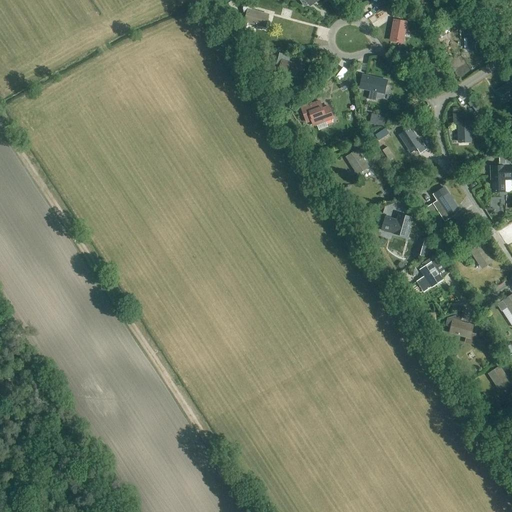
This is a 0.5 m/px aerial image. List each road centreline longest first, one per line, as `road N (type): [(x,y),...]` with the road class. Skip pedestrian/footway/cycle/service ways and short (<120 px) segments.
road 1 (track): [(0,115),(255,511)]
road 2 (residential): [(439,103),(443,160),(511,263)]
road 3 (residential): [(379,48),(358,22),(340,22),(331,32),(334,51),(371,52)]
